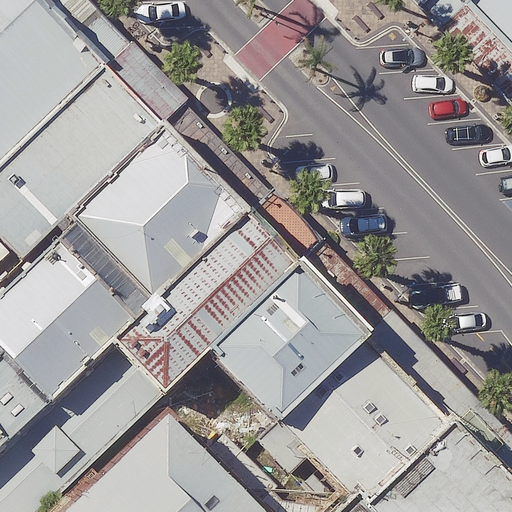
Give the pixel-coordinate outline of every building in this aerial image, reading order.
[(0,0),(0,177),(100,84),(17,0),(0,0)] [(393,0),(420,29),(451,0),(393,0)] [(511,0),(451,0),(420,29),(495,109),(511,93),(511,0)] [(159,145),(100,84),(0,177),(0,244),(26,269),(68,230),(159,145)] [(511,93),(495,109),(511,126),(511,93)] [(248,236),(159,145),(68,230),(26,269),(0,294),(0,454),(10,464),(117,366),(248,236)] [(302,291),(248,236),(122,361),(163,406),(171,415),(212,376),(302,291)] [(374,364),(302,291),(212,376),(288,443),(374,364)] [(0,511),(48,511),(163,406),(122,361),(117,366),(10,464),(0,473),(0,511)] [(391,511),(454,449),(374,364),(288,443),(355,511),(391,511)] [(249,511),(169,428),(81,511),(249,511)] [(509,511),(454,449),(391,511),(509,511)] [(0,454),(0,473),(10,464),(0,454)]
